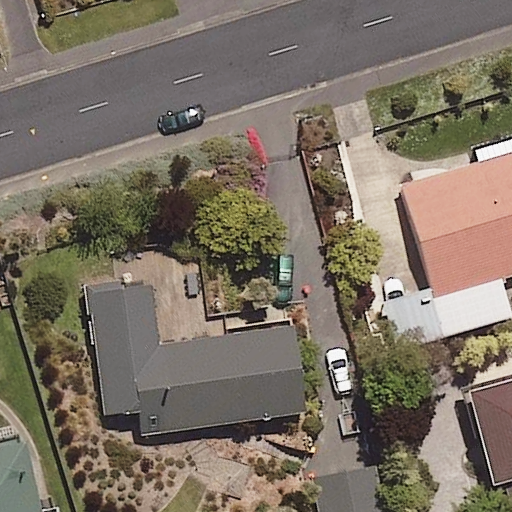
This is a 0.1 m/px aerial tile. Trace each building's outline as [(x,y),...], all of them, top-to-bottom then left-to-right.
[(496,281),(511,275),(511,156),(400,188),(442,332),(506,314),(496,281)] [(156,348),(148,286),(89,293),(104,417),(138,412),(141,437),(298,417),(287,332),(156,348)] [(498,511),(511,511),(511,384),(469,395),(498,511)] [(52,511),(48,511),(36,511),(20,445),(0,449),(0,511),(52,511)] [(320,511),(379,511),(372,471),(315,481),(320,511)]
